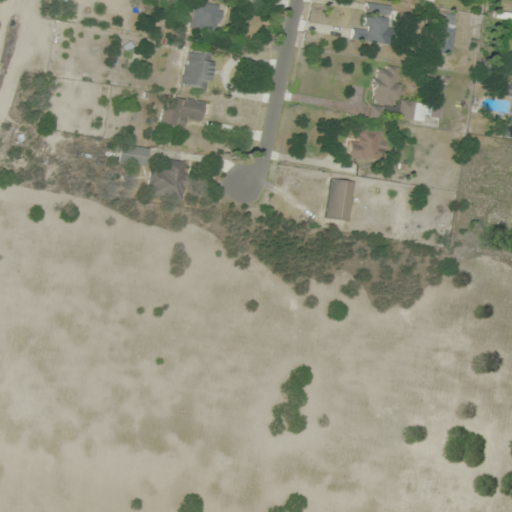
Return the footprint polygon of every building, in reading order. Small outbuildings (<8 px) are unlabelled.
[(193,0),(189,27),(217,31),(221,4),(194,0),(193,0)] [(388,15),(389,5),(367,3),(366,13),(388,15)] [(441,25),(437,52),(450,54),(456,16),(445,14),(443,26),(441,25)] [(384,44),(388,18),(365,15),(363,29),(354,28),(352,39),(384,44)] [(183,86),(211,87),(212,54),(184,53),(183,86)] [(396,105),(398,67),(374,66),(373,104),(396,105)] [(511,99),(511,83),(497,84),(498,100),(511,99)] [(200,121),(205,102),(176,95),(168,124),(185,128),(187,118),(200,121)] [(399,119),(413,119),(413,101),(399,101),(399,119)] [(349,159),(379,159),(379,131),(349,131),(349,159)] [(117,163),(146,165),(147,147),(119,145),(117,163)] [(184,161),(163,160),(162,171),(149,170),(147,197),(182,199),(184,161)] [(348,221),(352,181),(328,179),(324,219),(348,221)]
